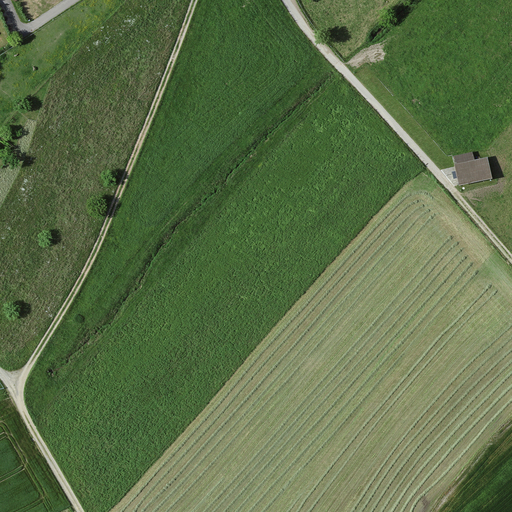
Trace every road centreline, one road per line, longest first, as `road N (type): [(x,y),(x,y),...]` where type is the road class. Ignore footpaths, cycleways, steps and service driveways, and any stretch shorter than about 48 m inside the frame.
road 1 (track): [(80,511),(14,382),(90,259),(193,0)]
road 2 (track): [(511,263),(333,64),(290,0)]
